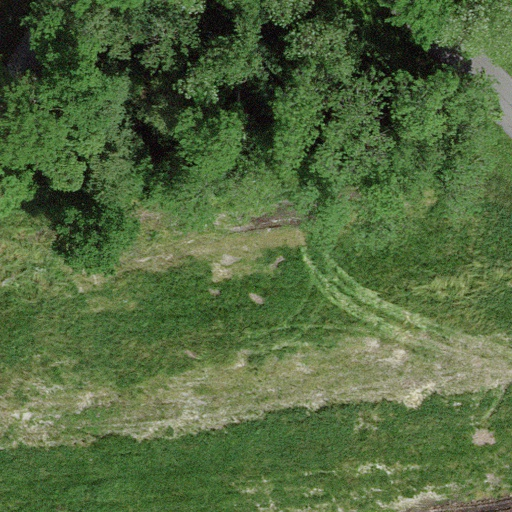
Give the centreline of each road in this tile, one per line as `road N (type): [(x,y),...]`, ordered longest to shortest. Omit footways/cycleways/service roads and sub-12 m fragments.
road 1 (unclassified): [(511,98),(417,0)]
road 2 (unclassified): [(0,112),(66,0)]
